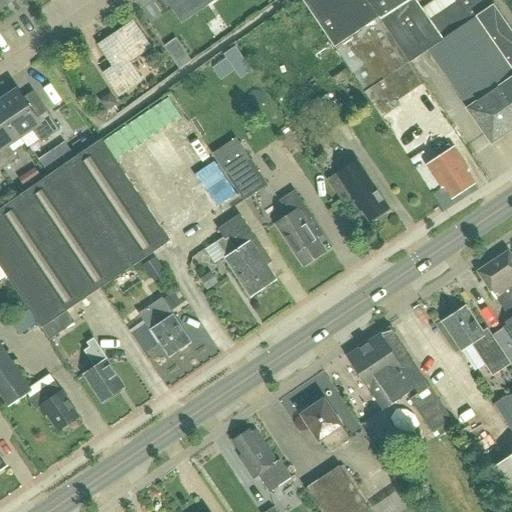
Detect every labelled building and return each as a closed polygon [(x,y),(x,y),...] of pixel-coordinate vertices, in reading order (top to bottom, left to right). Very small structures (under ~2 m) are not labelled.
[(0,0),(0,9),(4,7),(5,8),(14,2),(12,0),(0,0)] [(167,0),(182,22),(208,5),(204,0),(167,0)] [(338,47),(379,20),(366,0),(301,0),(335,49),(338,47)] [(427,51),(430,21),(415,0),(366,0),(379,20),(408,63),(410,62),(427,51)] [(430,21),(427,51),(468,108),(467,109),(491,143),(511,128),(511,33),(488,0),(454,0),(456,3),(430,21)] [(425,83),(410,62),(408,63),(379,20),(338,47),(368,90),(365,92),(382,118),(401,105),(398,101),(425,83)] [(118,97),(142,81),(130,63),(151,48),(133,21),(97,45),(112,67),(102,73),(118,97)] [(225,59),(212,68),(220,80),(234,71),(239,79),(250,71),(234,47),(222,55),(225,59)] [(0,108),(20,138),(32,130),(41,143),(60,131),(46,110),(36,117),(17,90),(4,98),(3,97),(0,99),(0,108)] [(333,129),(345,120),(327,94),(315,103),(333,129)] [(8,146),(20,138),(0,108),(0,170),(17,159),(8,146)] [(0,267),(42,328),(66,312),(169,242),(101,141),(0,208),(0,267)] [(65,144),(53,153),(60,164),(73,155),(65,144)] [(466,170),(452,150),(445,155),(442,150),(434,155),(437,159),(428,166),(442,186),(445,184),(453,196),(471,184),(463,173),(466,170)] [(243,201),(267,185),(249,158),(225,174),(243,201)] [(356,161),(327,181),(342,203),(349,198),(359,213),(361,211),(368,222),(388,208),(356,161)] [(35,170),(31,174),(35,180),(40,177),(35,170)] [(303,267),(325,252),(317,240),(323,236),(294,192),(279,202),(288,216),(275,225),(303,267)] [(251,296),(275,280),(266,266),(271,262),(239,215),(217,229),(223,238),(215,243),(226,258),(225,259),(251,296)] [(511,257),(508,251),(477,272),(495,300),(496,299),(504,312),(511,306),(511,257)] [(182,332),(184,331),(162,298),(138,314),(158,343),(160,342),(169,356),(189,343),(182,332)] [(485,365),(492,376),(510,364),(487,329),(482,332),(465,308),(443,322),(462,349),(461,349),(476,371),(485,365)] [(66,312),(42,328),(49,340),(74,323),(66,312)] [(429,386),(410,358),(411,358),(389,327),(347,355),(382,409),(415,387),(418,393),(409,399),(431,433),(451,419),(429,386)] [(511,340),(504,328),(493,335),(511,365),(511,340)] [(102,401),(124,387),(92,340),(88,343),(91,347),(85,351),(96,367),(85,375),(102,401)] [(26,396),(31,392),(30,389),(0,345),(0,394),(9,407),(26,396)] [(55,382),(28,400),(35,410),(39,407),(45,417),(47,415),(58,431),(79,417),(62,392),(61,392),(55,382)] [(511,430),(511,401),(508,396),(495,404),(511,430)] [(329,452),(350,438),(324,400),(302,415),(319,440),(321,439),(329,452)] [(252,435),(249,430),(233,441),(243,455),(241,458),(240,458),(254,479),(259,476),(270,492),(291,477),(280,460),(277,462),(256,432),(252,435)] [(511,504),(511,454),(489,470),(511,504)] [(400,511),(370,511),(339,466),(306,489),(321,511),(415,511),(411,505),(400,511)]
